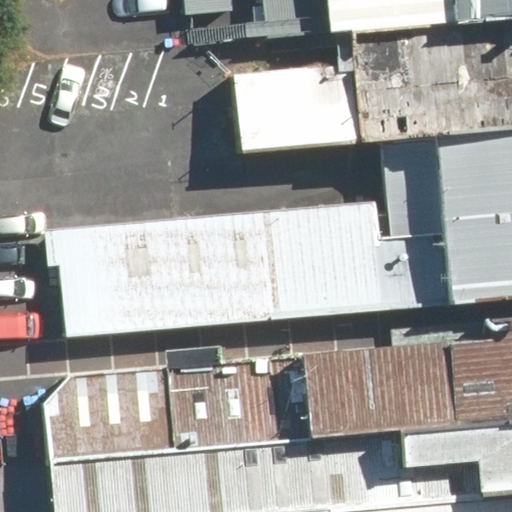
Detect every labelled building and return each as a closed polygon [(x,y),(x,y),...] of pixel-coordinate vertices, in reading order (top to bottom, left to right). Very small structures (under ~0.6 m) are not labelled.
[(334,31),(511,14),(511,0),(313,0),(316,33),(334,31)] [(53,230),(59,334),(511,298),(511,128),(376,140),(381,200),(53,230)] [(43,462),(511,420),(511,334),(64,373),(38,407),(43,462)] [(48,511),(297,511),(511,493),(511,420),(43,462),(48,511)] [(511,511),(511,493),(297,511),(511,511)]
